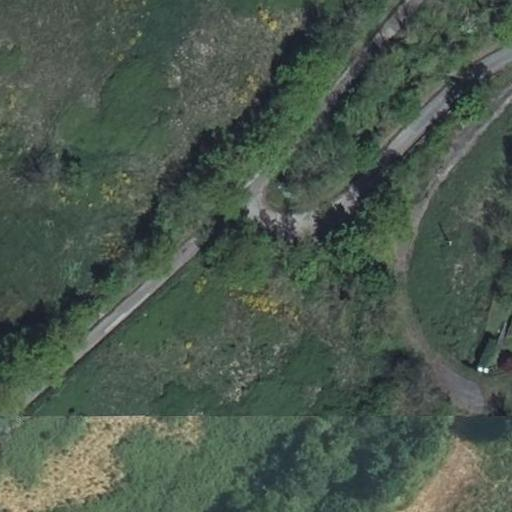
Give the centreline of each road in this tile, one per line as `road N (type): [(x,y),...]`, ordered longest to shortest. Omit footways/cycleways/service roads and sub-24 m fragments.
road 1 (unclassified): [(511,95),(464,147),(413,223),(397,304),(430,376),(473,395)]
road 2 (unclassified): [(235,197),(266,220),(318,216),(470,74),(511,51)]
road 3 (unclassified): [(0,418),(235,197)]
road 4 (unclassified): [(411,0),(235,197)]
